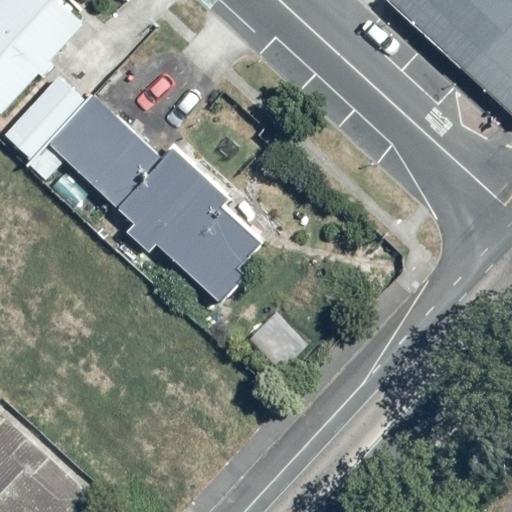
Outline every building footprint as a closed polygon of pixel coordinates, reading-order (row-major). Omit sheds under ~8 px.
[(73,0),(0,0),(0,108),(4,112),(91,16),(73,0)] [(511,0),(408,0),(511,90),(511,0)] [(66,72),(4,136),(52,182),(69,165),(109,205),(116,198),(154,158),(66,72)] [(180,135),(116,198),(132,215),(123,224),(148,250),(160,239),(216,297),(244,269),(235,260),(259,237),(220,197),(230,187),(180,135)] [(37,243),(0,279),(0,308),(53,364),(62,355),(99,393),(71,420),(114,465),(145,435),(153,442),(224,373),(134,281),(103,311),(37,243)] [(310,340),(276,309),(250,336),(285,368),(310,340)] [(0,418),(0,511),(70,511),(92,488),(7,411),(0,418)]
